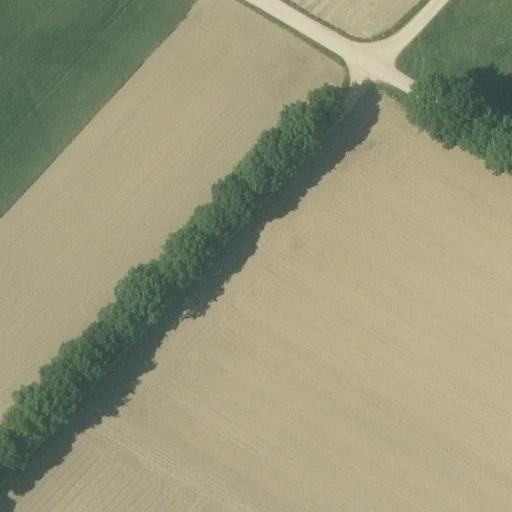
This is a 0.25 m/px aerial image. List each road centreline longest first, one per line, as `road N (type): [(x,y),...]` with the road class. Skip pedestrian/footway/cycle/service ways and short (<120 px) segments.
road 1 (track): [(379,68),(0,480)]
road 2 (track): [(268,0),(511,150)]
